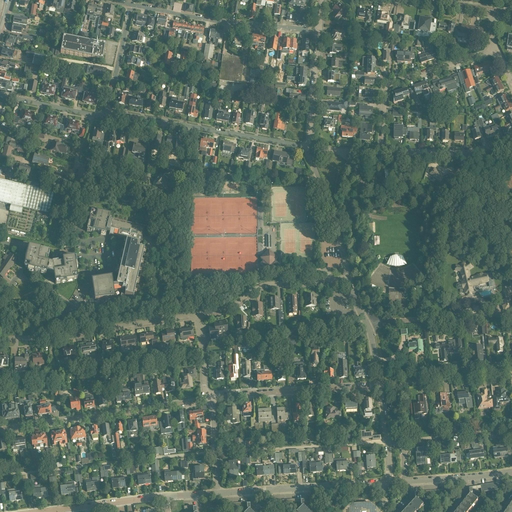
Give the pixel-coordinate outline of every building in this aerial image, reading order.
[(36,0),(36,4),(40,5),(39,8),(43,9),(43,6),(44,6),(45,2),(43,2),(42,0),(36,0)] [(47,3),(46,10),(49,11),(49,9),(56,10),(55,13),(56,13),(56,10),(57,5),(57,4),(57,0),(51,0),(50,4),(47,3)] [(57,5),(56,10),(59,11),(60,9),(64,9),(65,2),(65,1),(62,0),(62,1),(59,0),(58,5),(57,5)] [(65,9),(64,13),(72,15),(73,11),(74,7),(75,7),(75,5),(75,3),(68,2),(66,10),(65,9)] [(87,13),(86,15),(90,16),(89,21),(92,22),(95,7),(88,5),(87,13)] [(193,6),(186,5),(185,12),(192,13),(193,6)] [(336,12),(332,17),(338,21),(342,16),(342,15),(346,10),(341,6),(340,7),(339,7),(336,5),(333,9),(336,12)] [(105,17),(105,18),(112,19),(112,18),(114,8),(108,6),(107,10),(106,10),(105,17)] [(95,7),(92,22),(95,22),(96,17),(100,18),(100,15),(102,8),(95,7)] [(358,11),(357,14),(358,15),(358,17),(367,18),(366,22),(371,23),(372,16),(368,15),(368,10),(361,9),(362,9),(360,8),(360,9),(359,9),(358,11)] [(285,12),(284,17),(287,18),(286,21),(294,22),(295,15),(288,13),(288,12),(285,12)] [(393,35),(394,29),(391,29),(393,16),(386,15),(386,14),(384,13),(385,13),(383,13),(382,12),(381,12),(380,13),(378,12),(376,21),(387,23),(385,33),(387,34),(387,35),(384,35),(383,41),(393,40),(393,35)] [(134,15),(133,22),(136,22),(136,23),(135,25),(142,27),(142,24),(145,25),(147,16),(137,14),(137,16),(134,15)] [(295,15),(294,22),(302,24),(304,15),(299,14),(299,15),(295,15)] [(398,16),(397,22),(400,23),(400,27),(403,27),(403,26),(409,27),(409,31),(413,31),(415,22),(407,21),(408,17),(401,16),(401,17),(398,16)] [(14,17),(13,23),(27,26),(27,23),(28,20),(28,19),(27,19),(27,18),(23,18),(14,17)] [(159,17),(157,26),(165,28),(166,28),(166,31),(165,31),(164,31),(165,31),(164,32),(164,37),(165,37),(168,38),(170,29),(169,29),(170,22),(166,21),(167,18),(159,17)] [(147,19),(146,23),(148,23),(147,27),(150,28),(150,30),(153,30),(153,28),(155,20),(149,18),(149,19),(147,19)] [(430,28),(431,20),(427,19),(427,20),(425,19),(426,19),(421,18),(420,24),(419,24),(418,30),(423,31),(423,33),(435,35),(436,29),(430,28)] [(168,38),(168,40),(173,40),(175,30),(178,30),(180,23),(174,22),(172,29),(170,28),(170,29),(168,38)] [(440,24),(439,29),(449,30),(448,33),(454,34),(453,38),(452,45),(455,45),(456,38),(457,34),(457,30),(454,30),(454,28),(455,24),(450,23),(449,25),(440,24)] [(13,24),(12,32),(21,34),(22,29),(26,30),(26,26),(13,24)] [(186,24),(183,42),(183,40),(186,41),(187,34),(190,34),(191,33),(192,25),(186,24)] [(462,25),(460,35),(467,36),(467,35),(471,36),(472,28),(466,27),(465,26),(462,25)] [(101,26),(101,30),(106,31),(106,33),(108,34),(107,37),(114,38),(116,32),(107,30),(107,28),(101,26)] [(198,26),(195,45),(197,46),(197,47),(201,48),(202,41),(201,41),(201,44),(198,44),(198,43),(199,43),(200,41),(199,41),(200,39),(198,38),(198,36),(203,37),(204,27),(198,26)] [(332,34),(332,39),(334,39),(334,40),(341,41),(342,35),(345,36),(345,31),(342,31),(342,29),(336,28),(336,32),(333,32),(332,34)] [(472,28),(471,36),(475,36),(475,38),(482,40),(482,38),(483,29),(480,28),(479,29),(472,28)] [(208,30),(207,35),(209,36),(209,38),(213,39),(213,43),(215,43),(217,32),(213,31),(214,30),(211,30),(211,31),(210,31),(208,30)] [(46,34),(45,38),(54,39),(55,32),(46,31),(46,34)] [(134,33),(132,42),(142,44),(143,35),(140,34),(140,33),(137,32),(137,33),(134,33)] [(215,43),(214,46),(217,47),(218,40),(222,41),(223,33),(217,32),(215,43)] [(6,40),(5,42),(6,43),(6,44),(16,47),(18,40),(21,41),(22,38),(14,35),(13,38),(8,37),(8,40),(7,39),(7,40),(6,40)] [(233,43),(232,47),(238,48),(238,47),(241,48),(242,36),(238,36),(237,39),(234,39),(234,43),(233,43)] [(257,46),(257,49),(257,51),(261,51),(261,48),(264,48),(265,44),(264,44),(264,41),(265,40),(265,38),(265,37),(259,37),(258,43),(257,46)] [(63,38),(61,53),(103,61),(106,44),(95,42),(95,43),(63,38)] [(271,38),(269,50),(276,51),(278,39),(271,38)] [(302,42),(302,46),(299,45),(299,53),(302,54),(302,53),(308,53),(309,42),(307,42),(308,41),(304,41),(304,42),(302,42)] [(206,45),(203,60),(212,61),(214,46),(206,45)] [(330,45),(330,54),(335,54),(335,52),(340,52),(340,47),(341,47),(341,46),(336,46),(330,45)] [(384,50),(383,62),(389,62),(390,52),(394,52),(394,45),(391,45),(390,50),(384,50)] [(431,50),(425,52),(426,55),(428,62),(434,60),(432,55),(435,54),(433,46),(430,47),(431,50)] [(131,47),(129,53),(142,56),(144,55),(144,53),(145,51),(148,52),(154,53),(154,49),(152,48),(146,47),(145,47),(145,50),(144,49),(131,47)] [(405,49),(404,63),(405,63),(404,64),(408,64),(408,63),(411,63),(411,59),(415,60),(415,54),(415,48),(412,48),(411,48),(411,53),(405,53),(405,49)] [(2,53),(1,56),(10,59),(12,59),(14,52),(12,52),(11,51),(8,50),(8,51),(3,49),(3,50),(2,50),(1,52),(2,53)] [(397,52),(396,59),(397,59),(397,63),(398,63),(398,64),(401,64),(401,63),(404,63),(405,49),(402,49),(402,53),(397,52)] [(423,56),(419,57),(421,64),(428,62),(426,55),(425,52),(424,49),(421,50),(423,56)] [(26,53),(25,55),(34,57),(33,65),(44,67),(46,60),(47,57),(47,55),(35,53),(26,51),(26,53)] [(165,52),(163,65),(170,67),(172,54),(165,52)] [(50,56),(48,66),(54,67),(56,57),(50,56)] [(244,59),(228,56),(222,56),(221,63),(219,82),(241,85),(244,59)] [(128,58),(127,64),(140,67),(141,62),(145,63),(145,62),(148,63),(149,60),(138,58),(137,60),(128,58)] [(363,58),(362,67),(367,68),(374,68),(375,61),(374,61),(374,58),(363,58)] [(332,60),(331,68),(341,69),(342,64),(338,64),(338,61),(332,60)] [(206,61),(205,69),(208,70),(217,71),(218,63),(210,62),(206,61)] [(0,63),(0,68),(8,70),(9,68),(14,70),(16,65),(3,62),(3,63),(1,62),(0,64),(0,63)] [(475,67),(474,68),(477,75),(494,69),(493,65),(491,66),(491,65),(491,64),(490,62),(489,62),(486,63),(486,64),(478,66),(478,67),(475,68),(475,67)] [(251,66),(250,76),(261,78),(263,68),(251,66)] [(90,70),(90,74),(104,77),(106,69),(94,67),(94,70),(90,70)] [(198,73),(196,80),(205,81),(206,75),(204,74),(204,70),(200,69),(200,73),(198,73)] [(296,75),(296,78),(306,79),(307,69),(299,69),(299,75),(296,75)] [(470,70),(462,73),(466,85),(464,86),(466,93),(470,92),(469,88),(475,87),(470,70)] [(0,72),(0,78),(10,81),(11,78),(5,76),(6,74),(0,72)] [(128,72),(126,81),(136,84),(138,74),(128,72)] [(328,73),(328,82),(339,83),(339,75),(334,74),(334,73),(328,73)] [(453,77),(444,80),(447,89),(447,91),(457,88),(456,84),(459,83),(456,74),(453,76),(453,77)] [(306,79),(296,78),(294,78),(294,83),(298,83),(298,86),(306,86),(306,79)] [(487,82),(486,83),(487,84),(488,85),(489,86),(490,86),(491,87),(492,87),(493,87),(494,87),(494,88),(501,84),(498,78),(492,81),(491,80),(489,80),(488,81),(487,82)] [(61,79),(59,89),(63,90),(62,98),(65,99),(66,99),(68,100),(71,88),(64,86),(66,80),(61,79)] [(0,80),(0,88),(5,89),(4,90),(8,91),(8,87),(9,87),(10,83),(6,82),(6,81),(4,81),(4,82),(0,80)] [(439,80),(432,82),(435,90),(433,90),(436,98),(441,96),(439,91),(447,89),(444,80),(440,81),(439,80)] [(31,81),(29,92),(35,93),(37,83),(31,81)] [(261,82),(260,89),(271,91),(274,92),(275,84),(261,82)] [(49,86),(47,96),(49,96),(50,96),(53,96),(55,88),(59,89),(60,84),(57,83),(56,86),(52,85),(52,87),(49,86)] [(426,83),(420,85),(422,92),(424,97),(430,95),(430,96),(431,99),(434,98),(431,90),(428,91),(428,90),(426,83)] [(492,90),(491,91),(493,96),(497,94),(504,91),(501,84),(494,88),(492,89),(492,90)] [(42,85),(41,94),(44,94),(44,95),(47,96),(49,86),(42,85)] [(415,91),(412,92),(414,99),(417,98),(416,94),(422,92),(420,85),(414,87),(415,91)] [(71,88),(68,100),(71,101),(71,100),(74,101),(76,92),(79,93),(81,87),(77,86),(77,89),(71,88)] [(358,88),(358,90),(359,90),(359,91),(362,91),(362,94),(359,94),(359,101),(363,101),(363,98),(368,99),(368,101),(372,101),(372,99),(373,99),(373,92),(365,92),(365,91),(365,88),(359,87),(359,88),(358,88)] [(178,96),(175,111),(182,112),(182,111),(184,100),(187,101),(189,88),(185,88),(184,97),(178,96)] [(251,88),(249,96),(269,99),(271,91),(260,89),(251,88)] [(327,88),(327,96),(330,96),(331,96),(340,97),(340,89),(327,88)] [(92,91),(91,95),(89,104),(92,105),(96,105),(97,97),(98,97),(98,98),(101,98),(104,98),(105,93),(102,93),(103,90),(98,89),(98,92),(92,91)] [(286,89),(286,94),(289,94),(289,98),(291,98),(291,102),(305,103),(305,96),(298,96),(298,95),(292,94),(292,90),(286,89)] [(407,89),(401,91),(403,98),(408,96),(411,103),(415,102),(414,99),(412,92),(411,90),(408,91),(407,89)] [(170,90),(168,98),(172,98),(172,102),(170,102),(169,108),(169,110),(170,110),(170,111),(171,111),(171,110),(175,111),(178,96),(173,96),(174,91),(170,90)] [(401,91),(394,93),(396,97),(394,97),(394,104),(404,101),(403,98),(401,91)] [(117,99),(116,103),(118,104),(124,105),(125,97),(126,93),(120,92),(119,96),(119,100),(117,99)] [(160,93),(157,107),(164,109),(166,98),(165,98),(165,94),(160,93)] [(194,111),(195,101),(197,94),(191,93),(188,111),(189,111),(188,115),(188,116),(193,117),(197,117),(198,112),(194,111)] [(85,94),(83,103),(86,103),(87,104),(89,104),(91,95),(85,94)] [(147,94),(146,97),(149,98),(147,109),(153,110),(154,103),(155,103),(156,98),(150,97),(150,95),(147,94)] [(130,97),(129,106),(135,107),(137,97),(135,96),(135,97),(130,97)] [(500,99),(497,100),(500,106),(500,107),(510,102),(506,96),(500,99)] [(212,112),(213,107),(206,105),(206,106),(206,101),(205,101),(205,100),(203,100),(202,106),(206,107),(205,111),(206,111),(205,115),(203,114),(203,119),(205,119),(211,120),(212,113),(211,112),(211,111),(212,112)] [(326,103),(326,110),(341,111),(341,109),(346,110),(346,108),(349,108),(349,102),(341,101),(341,104),(326,103)] [(500,106),(497,107),(498,110),(500,109),(505,111),(506,112),(511,109),(511,107),(510,102),(500,107),(500,106)] [(360,105),(359,116),(363,116),(366,116),(365,119),(371,119),(371,116),(372,116),(372,108),(366,108),(367,106),(360,105)] [(16,118),(15,124),(18,124),(19,121),(21,121),(27,123),(29,112),(27,111),(26,112),(24,112),(23,114),(22,114),(21,117),(19,117),(19,118),(16,118)] [(234,111),(232,123),(234,124),(237,125),(237,124),(238,124),(239,118),(240,119),(241,114),(237,113),(237,112),(234,111)] [(27,123),(30,123),(30,121),(33,122),(33,124),(35,124),(34,129),(37,130),(38,123),(37,123),(38,120),(34,120),(35,116),(34,116),(34,114),(32,113),(29,112),(27,123)] [(247,117),(245,124),(252,125),(253,118),(255,118),(256,113),(248,112),(247,117)] [(274,122),(273,129),(280,130),(283,131),(284,126),(281,126),(281,123),(279,123),(281,114),(276,113),(274,122)] [(261,118),(259,125),(261,126),(261,129),(267,130),(268,125),(266,125),(267,120),(267,119),(268,117),(261,115),(261,118)] [(45,118),(43,124),(50,126),(52,117),(49,116),(48,117),(46,116),(46,119),(45,118)] [(52,117),(50,126),(54,127),(54,128),(54,129),(55,129),(55,130),(56,130),(57,129),(60,129),(61,126),(62,125),(59,124),(58,125),(57,125),(57,121),(56,121),(56,118),(55,118),(54,117),(52,117)] [(394,132),(394,138),(395,138),(395,139),(398,139),(399,138),(403,138),(403,136),(406,136),(410,136),(410,137),(410,140),(415,140),(415,142),(418,142),(418,140),(419,134),(418,134),(418,129),(421,129),(422,119),(418,119),(418,129),(414,129),(408,129),(408,131),(406,131),(406,129),(404,129),(404,128),(400,128),(395,128),(394,132)] [(481,119),(478,120),(479,121),(481,127),(481,128),(483,127),(487,139),(493,137),(490,126),(487,127),(486,126),(484,127),(481,119)] [(324,120),(324,128),(324,130),(329,130),(329,128),(335,129),(335,122),(333,122),(333,121),(324,120)] [(60,129),(60,131),(65,132),(66,129),(72,130),(74,122),(69,121),(68,123),(67,123),(66,127),(61,126),(60,129)] [(74,122),(72,130),(75,131),(75,133),(79,134),(79,137),(84,138),(85,130),(81,129),(80,130),(79,129),(80,126),(78,126),(79,123),(74,122)] [(494,125),(490,126),(493,137),(499,135),(498,130),(502,129),(500,123),(497,124),(497,125),(494,126),(494,125)] [(504,129),(502,129),(504,135),(507,134),(508,133),(508,132),(508,131),(509,129),(510,128),(511,128),(511,123),(511,124),(509,125),(510,126),(507,127),(506,128),(504,129)] [(360,135),(359,140),(369,140),(370,135),(369,135),(369,133),(371,133),(371,126),(361,125),(360,135)] [(341,126),(341,131),(342,131),(342,137),(352,138),(353,134),(356,134),(357,127),(353,126),(353,127),(341,126)] [(426,128),(426,132),(427,132),(427,140),(433,141),(433,132),(436,132),(436,126),(430,126),(430,129),(426,128)] [(478,129),(472,131),(475,140),(481,138),(478,129)] [(93,138),(92,140),(98,142),(97,145),(102,145),(104,135),(100,134),(101,131),(95,130),(94,130),(94,131),(93,138)] [(438,131),(438,138),(442,138),(442,142),(448,142),(449,132),(442,132),(442,131),(438,131)] [(117,134),(116,142),(123,143),(125,133),(118,132),(118,134),(117,134)] [(109,133),(108,143),(112,144),(111,147),(115,148),(116,142),(117,134),(109,133)] [(154,136),(151,151),(158,152),(161,137),(154,136)] [(168,137),(167,144),(173,145),(172,152),(181,154),(183,144),(181,144),(181,143),(178,142),(178,139),(168,137)] [(200,147),(199,150),(201,151),(205,152),(206,148),(207,140),(203,139),(203,141),(201,141),(200,147)] [(30,147),(20,144),(11,142),(9,147),(12,148),(17,150),(23,151),(28,152),(30,147)] [(53,142),(50,151),(59,153),(59,152),(66,154),(68,147),(61,145),(61,144),(53,142)] [(233,144),(223,143),(222,152),(231,154),(231,153),(234,153),(234,152),(235,145),(233,145),(233,144)] [(134,144),(132,153),(139,154),(138,158),(143,159),(146,148),(141,146),(141,147),(137,147),(138,145),(134,144)] [(12,148),(9,147),(5,146),(1,158),(9,160),(12,148)] [(239,150),(238,158),(243,159),(243,160),(248,161),(250,153),(251,153),(252,148),(249,147),(248,151),(239,150)] [(256,154),(255,158),(263,160),(263,157),(266,157),(268,150),(257,148),(256,154)] [(274,151),(272,161),(287,164),(287,165),(291,166),(292,159),(288,158),(289,154),(274,151)] [(34,155),(32,164),(44,167),(44,166),(48,167),(50,160),(46,159),(46,157),(40,156),(34,155)] [(104,158),(102,167),(108,168),(109,162),(112,163),(113,160),(104,158)] [(18,165),(17,168),(20,169),(19,172),(24,173),(23,175),(24,175),(25,176),(27,177),(28,176),(29,176),(31,168),(21,166),(18,165)] [(79,174),(77,180),(86,183),(89,173),(86,172),(87,169),(80,167),(78,174),(79,174)] [(434,168),(430,174),(440,182),(443,177),(438,173),(439,172),(434,168)] [(54,177),(53,182),(58,184),(59,185),(59,188),(65,189),(67,179),(63,178),(63,176),(56,174),(55,177),(54,177)] [(161,175),(153,184),(153,185),(162,193),(167,187),(165,185),(164,182),(167,180),(161,175)] [(0,202),(11,205),(22,207),(38,210),(49,213),(54,191),(0,179),(0,202)] [(11,205),(9,211),(21,214),(22,207),(11,205)] [(109,233),(112,222),(109,221),(110,216),(91,212),(87,230),(101,234),(106,235),(107,232),(109,233)] [(138,249),(139,244),(138,244),(139,242),(141,243),(141,242),(137,241),(138,235),(142,236),(144,228),(112,221),(112,222),(109,233),(109,235),(127,239),(120,270),(118,270),(117,273),(119,273),(116,286),(113,287),(111,278),(92,281),(95,301),(114,298),(113,289),(123,288),(120,298),(121,298),(122,295),(133,298),(144,250),(138,249)] [(76,257),(66,259),(66,260),(57,262),(59,254),(27,247),(25,258),(27,258),(24,268),(28,269),(28,271),(46,275),(45,277),(55,279),(55,284),(74,281),(74,280),(77,279),(76,269),(80,268),(79,263),(77,263),(76,257)] [(269,250),(260,258),(263,261),(260,264),(269,273),(272,270),(273,271),(276,271),(278,270),(279,267),(279,265),(275,261),(278,258),(269,250)] [(6,255),(4,257),(13,264),(17,258),(10,254),(8,257),(6,255)] [(4,257),(3,259),(5,261),(3,264),(10,268),(13,264),(4,257)] [(456,266),(456,271),(460,272),(463,283),(458,284),(457,284),(457,285),(456,285),(456,286),(456,287),(456,288),(457,289),(458,289),(458,290),(459,290),(464,289),(465,293),(467,293),(468,296),(473,295),(473,292),(471,286),(476,285),(480,284),(480,285),(486,284),(486,282),(488,281),(486,274),(484,274),(484,273),(483,272),(477,274),(478,275),(476,275),(471,276),(470,273),(469,269),(472,267),(470,265),(472,264),(471,262),(470,261),(468,262),(468,263),(467,263),(466,263),(466,262),(465,262),(464,262),(463,262),(462,262),(462,263),(461,263),(460,264),(460,265),(458,264),(457,264),(456,264),(456,266)] [(0,265),(0,268),(7,273),(10,268),(3,264),(1,266),(0,265)] [(505,299),(501,300),(504,313),(511,311),(511,295),(511,292),(510,292),(509,288),(503,290),(505,299)] [(390,294),(389,294),(389,303),(394,303),(394,306),(400,306),(404,306),(405,306),(405,294),(390,294)] [(460,303),(464,300),(458,294),(455,297),(460,303)] [(313,295),(305,296),(305,307),(317,306),(317,300),(314,300),(313,295)] [(296,296),(288,297),(288,310),(289,314),(297,314),(297,320),(301,320),(300,312),(297,312),(296,296)] [(277,298),(269,298),(270,310),(279,310),(280,313),(281,313),(281,315),(280,315),(280,326),(285,326),(284,309),(283,305),(279,305),(279,299),(277,299),(277,298)] [(262,304),(253,304),(254,316),(263,316),(262,304)] [(246,317),(236,318),(237,330),(244,329),(245,335),(250,334),(250,323),(246,324),(246,317)] [(214,327),(209,328),(210,340),(219,339),(219,335),(222,334),(222,333),(227,332),(227,333),(228,333),(226,321),(214,323),(214,327)] [(192,328),(179,330),(180,339),(181,339),(181,340),(184,341),(185,341),(187,339),(186,338),(194,337),(192,328)] [(169,333),(162,334),(163,342),(174,340),(173,330),(169,330),(169,333)] [(152,333),(139,335),(141,344),(152,342),(152,347),(158,347),(157,338),(153,338),(152,333)] [(133,336),(120,338),(122,350),(127,349),(126,347),(132,346),(133,348),(135,348),(133,336)] [(503,338),(488,340),(489,345),(497,345),(498,353),(503,352),(502,346),(503,346),(503,338)] [(415,343),(408,343),(409,351),(416,350),(417,354),(421,354),(421,352),(423,352),(422,340),(415,341),(415,343)] [(438,344),(435,344),(435,349),(442,349),(443,361),(448,361),(447,349),(454,348),(454,347),(456,347),(456,348),(461,347),(461,340),(456,340),(449,341),(449,343),(438,344)] [(108,342),(101,343),(102,351),(113,349),(112,341),(108,342)] [(95,343),(80,345),(80,346),(82,354),(95,351),(96,351),(95,343)] [(320,344),(310,345),(310,346),(311,353),(311,356),(312,356),(312,363),(312,364),(313,364),(313,365),(317,364),(317,363),(318,363),(318,355),(319,355),(318,349),(321,349),(320,344)] [(72,346),(62,348),(64,358),(73,356),(74,360),(76,360),(78,369),(81,369),(78,352),(73,353),(72,346)] [(481,347),(472,348),(473,361),(483,360),(481,347)] [(33,355),(32,355),(33,364),(39,363),(39,365),(45,365),(44,358),(42,358),(42,353),(37,353),(37,354),(32,354),(33,355)] [(25,358),(15,358),(15,369),(27,369),(27,362),(29,362),(29,355),(25,355),(25,358)] [(235,366),(229,366),(229,373),(230,373),(230,379),(237,378),(237,371),(236,371),(236,370),(239,370),(238,355),(234,355),(235,366)] [(0,367),(2,367),(2,366),(8,366),(8,356),(5,356),(5,357),(0,356),(0,367)] [(338,356),(335,356),(335,365),(338,365),(339,378),(347,378),(346,361),(338,362),(338,356)] [(241,367),(240,367),(240,377),(242,377),(242,378),(243,378),(246,378),(246,379),(249,379),(249,377),(250,377),(249,371),(250,371),(250,367),(250,365),(250,361),(249,361),(241,362),(241,367)] [(219,371),(216,371),(217,380),(223,379),(223,372),(224,372),(224,363),(218,363),(219,371)] [(303,380),(305,380),(305,367),(306,367),(306,364),(304,364),(304,363),(297,364),(297,368),(297,371),(294,371),(295,377),(297,377),(297,380),(300,380),(301,380),(302,380),(303,380)] [(354,369),(353,369),(354,373),(355,373),(355,377),(356,377),(356,378),(358,378),(358,377),(361,377),(361,369),(361,363),(357,363),(357,369),(354,369)] [(368,368),(361,369),(361,377),(362,377),(362,378),(365,378),(365,377),(369,376),(369,374),(370,374),(370,366),(368,366),(368,368)] [(266,367),(263,367),(264,370),(265,381),(272,380),(272,376),(271,376),(271,373),(272,373),(272,369),(266,369),(266,367)] [(184,384),(180,385),(181,389),(185,389),(193,388),(191,378),(196,378),(195,369),(188,370),(188,374),(183,375),(184,384)] [(264,370),(256,371),(257,374),(256,374),(257,381),(265,381),(264,370)] [(333,371),(324,371),(324,376),(326,376),(327,379),(327,380),(330,380),(330,379),(334,379),(333,371)] [(166,378),(163,378),(164,384),(164,388),(167,388),(168,392),(175,391),(173,380),(167,381),(166,378)] [(137,382),(133,383),(134,389),(135,396),(142,395),(141,386),(140,382),(140,379),(137,379),(137,382)] [(143,381),(140,382),(141,386),(142,395),(150,394),(148,387),(148,383),(144,383),(143,381)] [(160,382),(153,383),(155,394),(162,393),(161,389),(164,388),(164,384),(160,385),(160,382)] [(124,387),(121,388),(122,393),(124,402),(131,401),(129,389),(124,390),(124,387)] [(118,392),(114,393),(114,396),(115,396),(117,403),(124,402),(122,393),(121,388),(119,388),(119,391),(118,392)] [(499,397),(494,397),(495,409),(500,409),(500,402),(501,402),(501,403),(502,403),(502,402),(506,402),(510,401),(510,395),(508,395),(508,392),(504,392),(504,389),(498,389),(499,397)] [(484,395),(478,396),(479,408),(480,409),(493,408),(492,400),(488,401),(487,390),(483,391),(484,395)] [(468,393),(458,394),(458,400),(459,400),(459,401),(459,403),(460,404),(466,404),(468,409),(473,408),(472,394),(468,394),(468,393)] [(439,403),(434,403),(435,408),(440,408),(443,407),(443,413),(449,413),(449,410),(448,408),(451,408),(450,404),(448,404),(447,394),(438,395),(439,403)] [(100,395),(98,395),(98,398),(99,407),(102,406),(103,407),(105,407),(105,406),(106,406),(104,397),(101,397),(100,395)] [(23,400),(19,400),(20,404),(20,405),(24,405),(25,409),(24,409),(24,411),(25,411),(26,417),(27,417),(28,418),(31,417),(31,416),(32,416),(31,405),(30,402),(32,402),(33,402),(32,400),(32,396),(28,396),(28,399),(29,402),(24,403),(23,400)] [(84,399),(85,408),(90,408),(90,409),(95,408),(95,407),(94,399),(93,397),(90,398),(90,396),(84,397),(84,399)] [(414,405),(414,408),(415,408),(415,414),(423,413),(423,414),(427,414),(425,396),(418,396),(419,404),(418,404),(414,404),(414,405)] [(78,397),(70,398),(71,410),(76,409),(77,411),(80,410),(78,397)] [(367,401),(364,401),(364,411),(365,411),(365,414),(372,413),(372,410),(372,409),(372,407),(371,406),(371,400),(370,400),(370,399),(367,399),(367,401)] [(43,400),(42,400),(45,414),(48,414),(48,415),(50,415),(50,414),(51,414),(51,412),(50,408),(50,406),(50,403),(46,404),(45,400),(43,400)] [(16,404),(9,405),(10,409),(11,420),(15,420),(15,419),(18,418),(18,415),(19,415),(18,411),(17,411),(17,408),(16,405),(16,404)] [(242,404),(243,413),(243,417),(251,417),(251,410),(252,410),(252,407),(250,407),(250,404),(242,404)] [(299,404),(292,405),(293,417),(294,421),(302,420),(302,416),(300,416),(299,404)] [(4,413),(3,413),(3,417),(4,417),(5,420),(8,420),(11,420),(10,409),(9,405),(5,406),(5,405),(3,406),(3,407),(4,413)] [(314,405),(305,406),(306,417),(315,416),(314,405)] [(327,413),(326,413),(326,419),(332,419),(332,421),(336,420),(335,419),(341,418),(341,412),(337,412),(337,410),(335,410),(335,408),(327,409),(327,413)] [(228,415),(226,415),(227,420),(233,420),(233,424),(240,423),(240,417),(236,417),(236,411),(236,409),(228,409),(228,415)] [(284,409),(277,409),(277,421),(288,421),(287,414),(284,414),(284,409)] [(195,412),(189,413),(190,421),(194,420),(195,422),(195,425),(197,425),(195,412)] [(183,414),(176,415),(177,427),(178,429),(185,428),(185,426),(183,414)] [(172,430),(170,416),(163,417),(164,424),(160,425),(161,435),(166,434),(165,431),(172,430)] [(155,418),(149,419),(150,427),(154,427),(154,429),(159,428),(158,422),(156,423),(155,418)] [(149,419),(142,420),(144,432),(151,430),(150,427),(149,419)] [(130,431),(126,432),(128,439),(131,439),(131,436),(134,436),(133,432),(137,431),(136,421),(135,421),(131,421),(131,422),(128,422),(130,431)] [(103,426),(102,426),(103,437),(108,436),(109,441),(111,441),(111,444),(114,443),(113,436),(110,436),(110,433),(109,425),(106,426),(105,425),(103,425),(103,426)] [(91,431),(90,432),(91,435),(92,435),(92,436),(93,439),(99,438),(98,435),(99,435),(98,427),(96,427),(96,426),(93,426),(93,427),(91,428),(91,431)] [(83,428),(77,429),(79,440),(81,440),(81,439),(85,438),(84,429),(83,429),(83,428)] [(71,431),(70,431),(71,440),(75,439),(76,441),(79,440),(77,429),(71,430),(71,431)] [(59,432),(58,432),(59,442),(63,441),(64,444),(67,444),(66,437),(66,434),(65,434),(64,431),(61,432),(61,431),(59,431),(59,432)] [(52,436),(51,436),(51,439),(52,439),(53,446),(56,446),(55,442),(59,442),(58,432),(57,432),(55,432),(54,433),(52,433),(52,436)] [(318,434),(305,435),(306,441),(309,441),(309,442),(318,442),(318,434)] [(32,438),(31,438),(32,446),(33,449),(36,449),(36,448),(40,448),(40,445),(38,436),(37,436),(37,435),(35,435),(35,436),(32,436),(32,438)] [(39,436),(38,436),(40,445),(40,448),(40,445),(44,444),(44,448),(48,447),(47,444),(46,436),(45,436),(44,435),(42,435),(41,435),(39,435),(39,436)] [(502,437),(499,438),(501,458),(508,457),(508,454),(511,454),(511,445),(506,446),(507,450),(504,450),(503,446),(504,447),(502,437)] [(206,438),(193,439),(193,442),(198,441),(198,445),(199,445),(199,446),(199,447),(202,446),(203,446),(203,445),(206,444),(206,438)] [(11,445),(11,451),(13,451),(14,451),(17,450),(20,450),(18,440),(12,441),(12,444),(11,445)] [(255,440),(245,441),(245,443),(245,445),(245,448),(255,448),(255,444),(255,440)] [(479,441),(475,441),(477,459),(484,458),(483,451),(479,451),(479,447),(479,441)] [(159,448),(153,449),(154,455),(160,454),(161,455),(164,454),(163,448),(162,443),(159,444),(159,448)] [(425,448),(416,449),(417,459),(427,459),(427,452),(426,452),(425,448)] [(456,452),(456,455),(450,455),(451,464),(457,463),(457,461),(461,460),(460,454),(459,454),(459,452),(456,452)] [(371,454),(366,455),(367,463),(375,462),(374,456),(371,456),(371,454)] [(451,464),(450,455),(440,456),(441,464),(451,464)] [(342,459),(334,460),(334,463),(335,463),(334,468),(336,468),(336,471),(343,471),(342,463),(342,459)] [(346,459),(342,459),(342,463),(343,471),(349,470),(349,469),(352,469),(352,462),(346,463),(346,459)] [(427,459),(417,459),(417,466),(420,466),(420,467),(427,466),(427,459)] [(237,462),(229,462),(229,472),(237,471),(237,462)] [(308,465),(308,470),(310,470),(310,473),(316,473),(316,465),(316,462),(309,463),(309,465),(308,465)] [(319,464),(316,465),(316,473),(322,472),(322,469),(324,469),(323,464),(323,462),(318,462),(319,464)] [(367,463),(361,463),(361,467),(367,467),(367,470),(372,471),(372,469),(375,469),(375,462),(367,463)] [(203,463),(195,464),(195,466),(195,474),(203,473),(203,467),(203,463)] [(255,468),(254,473),(256,474),(256,476),(263,476),(262,468),(262,465),(255,465),(255,468)] [(269,468),(262,468),(263,476),(269,476),(269,475),(274,475),(273,466),(268,466),(269,468)] [(289,466),(278,467),(279,474),(283,474),(283,475),(290,475),(289,466)] [(296,466),(289,466),(290,475),(296,474),(296,471),(297,471),(296,466)] [(171,474),(170,474),(171,482),(182,481),(181,476),(185,476),(185,475),(184,468),(181,469),(181,473),(171,474)] [(170,471),(161,472),(162,476),(163,476),(163,479),(165,479),(165,482),(171,482),(170,474),(171,474),(170,471)] [(237,471),(229,472),(230,480),(233,480),(238,479),(237,471)] [(203,473),(195,474),(192,474),(193,480),(193,482),(196,482),(196,481),(200,482),(200,480),(204,480),(203,473)] [(151,474),(143,475),(145,485),(151,484),(151,481),(152,481),(151,476),(151,474)] [(143,475),(133,476),(134,479),(136,479),(136,484),(138,483),(138,486),(145,485),(143,475)] [(122,480),(118,480),(119,488),(125,488),(125,484),(126,484),(125,479),(125,477),(121,477),(122,480)] [(114,478),(110,479),(110,481),(110,486),(112,486),(113,489),(119,488),(118,480),(114,481),(114,478)] [(92,481),(84,482),(85,484),(85,489),(87,489),(87,492),(93,492),(92,483),(92,481)] [(74,482),(66,483),(66,487),(67,492),(67,495),(74,494),(74,493),(76,492),(74,486),(74,482)] [(100,483),(92,483),(93,492),(99,491),(99,488),(101,487),(100,483)] [(499,483),(481,486),(482,493),(500,490),(499,483)] [(33,497),(35,497),(35,499),(42,498),(40,486),(33,487),(33,491),(33,497)] [(41,486),(40,486),(42,498),(48,497),(48,494),(49,494),(48,489),(41,490),(41,486)] [(59,488),(59,492),(61,493),(61,496),(67,495),(66,487),(59,488)] [(471,495),(457,511),(469,511),(478,500),(472,495),(473,494),(472,493),(472,489),(469,489),(470,494),(469,494),(471,495)] [(8,495),(8,499),(9,499),(10,502),(16,501),(15,490),(8,491),(9,495),(8,495)] [(15,490),(16,501),(22,500),(22,497),(24,497),(22,491),(19,491),(19,490),(15,490)] [(416,499),(404,511),(418,511),(424,506),(418,500),(419,498),(419,494),(427,494),(427,497),(445,496),(445,490),(415,492),(415,495),(416,495),(416,498),(415,498),(416,499)] [(304,499),(274,501),(274,507),(293,506),(292,502),(301,502),(301,505),(300,506),(302,507),(296,511),(307,511),(303,507),(304,506),(303,501),(304,501),(304,499)] [(250,503),(220,504),(220,511),(239,509),(238,506),(247,506),(247,509),(248,511),(246,511),(250,511),(249,510),(250,509),(250,503)]
